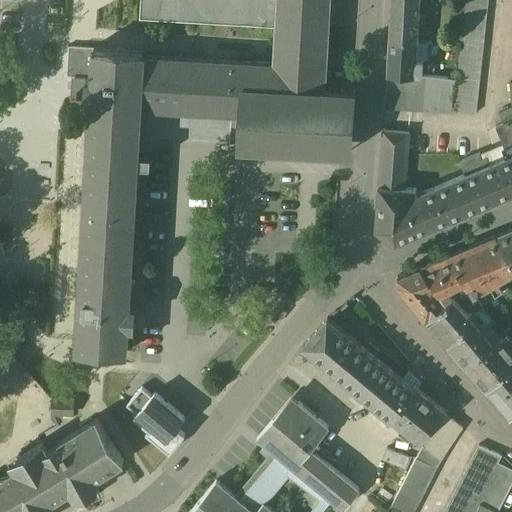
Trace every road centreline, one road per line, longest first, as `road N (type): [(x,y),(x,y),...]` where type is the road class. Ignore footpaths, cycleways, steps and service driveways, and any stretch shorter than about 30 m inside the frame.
road 1 (residential): [(365,275),(330,296),(187,469),(137,511)]
road 2 (residential): [(371,0),(358,252),(365,275)]
road 3 (residential): [(365,275),(511,436)]
road 4 (residential): [(511,217),(365,275)]
